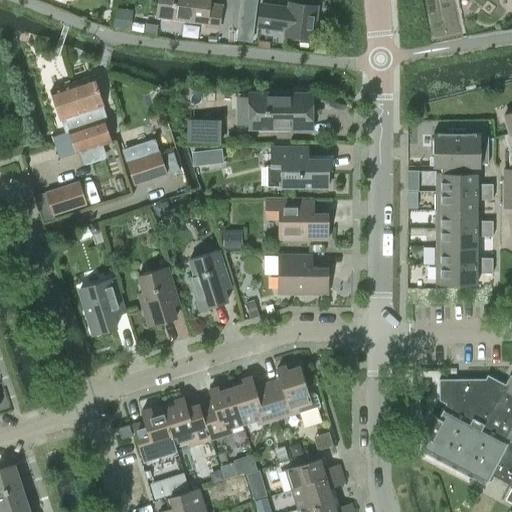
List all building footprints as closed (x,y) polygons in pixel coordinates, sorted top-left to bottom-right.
[(217,30),(220,6),(207,4),(207,0),(157,0),(156,17),(204,23),(204,28),(217,30)] [(240,0),(236,39),(251,41),(255,0),(240,0)] [(313,38),(316,6),(289,3),(288,8),(260,5),(258,26),(286,30),(285,35),(313,38)] [(115,9),(113,26),(129,28),(131,11),(115,9)] [(157,26),(144,24),(143,35),(156,37),(157,26)] [(110,142),(102,117),(106,116),(92,75),(50,90),(60,120),(65,133),(68,132),(76,153),(110,142)] [(312,94),(248,94),(247,125),(247,129),(311,129),(312,94)] [(511,207),(511,111),(504,114),(509,133),(503,134),(508,151),(508,169),(503,169),(503,207),(511,207)] [(220,119),(187,119),(187,142),(220,143),(220,119)] [(433,149),(488,149),(488,136),(480,136),(481,132),(434,132),(433,149)] [(270,167),(266,167),(266,187),(327,188),(327,160),(307,160),(307,147),(270,147),(270,167)] [(488,149),(433,149),(433,166),(441,166),(472,166),(480,167),(480,164),(488,164),(488,149)] [(127,162),(134,184),(167,174),(160,151),(127,162)] [(207,151),(192,153),(194,167),(209,165),(207,151)] [(435,183),(476,182),(476,172),(472,172),(472,166),(441,166),(441,172),(435,172),(435,183)] [(84,204),(77,182),(44,193),(51,215),(84,204)] [(476,182),(435,183),(435,199),(476,199),(476,200),(492,200),(493,184),(476,184),(476,182)] [(435,216),(476,216),(476,200),(476,199),(435,199),(435,216)] [(157,218),(169,214),(165,202),(153,206),(157,218)] [(303,240),(327,240),(327,215),(312,215),(312,202),(266,202),(266,220),(278,221),(277,238),(303,239),(303,240)] [(476,216),(435,216),(435,233),(493,232),(493,221),(476,221),(476,216)] [(96,233),(98,230),(97,226),(94,224),(90,225),(88,229),(89,232),(93,234),(96,233)] [(223,250),(241,250),(241,231),(223,231),(223,250)] [(493,232),(435,233),(435,250),(476,249),(476,237),(492,237),(493,232)] [(476,249),(435,250),(435,266),(492,266),(492,258),(475,258),(476,249)] [(222,290),(229,288),(217,251),(188,260),(193,276),(188,277),(199,310),(226,302),(222,290)] [(326,294),(326,269),(310,269),(310,256),(277,256),(277,293),(304,293),(304,294),(326,294)] [(492,266),(435,266),(434,284),(476,284),(476,274),(492,274),(492,266)] [(171,306),(177,304),(166,267),(137,276),(142,292),(137,294),(147,326),(175,318),(171,306)] [(111,316),(124,313),(113,278),(78,288),(86,314),(85,315),(91,333),(105,328),(106,331),(115,328),(111,316)] [(245,304),(248,314),(255,311),(252,302),(245,304)] [(272,305),(265,307),(267,314),(274,311),(272,305)] [(266,383),(277,419),(298,412),(302,415),(316,410),(319,406),(315,395),(311,393),(307,394),(299,367),(286,371),(285,366),(275,369),(278,379),(266,383)] [(230,388),(241,422),(253,418),(256,426),(277,419),(266,383),(253,387),(250,377),(240,380),(242,385),(230,388)] [(511,378),(508,377),(503,386),(486,377),(483,381),(437,381),(437,403),(443,406),(436,420),(429,417),(418,438),(424,441),(419,452),(485,487),(490,477),(511,488),(511,378)] [(198,404),(210,441),(231,434),(228,426),(241,422),(230,388),(219,392),(217,387),(208,390),(211,400),(198,404)] [(163,409),(173,443),(186,439),(188,447),(210,441),(198,404),(186,408),(182,398),(173,401),(174,406),(163,409)] [(173,443),(163,409),(151,413),(150,408),(140,411),(143,422),(130,425),(142,462),(163,455),(160,447),(173,443)] [(120,439),(131,436),(128,425),(117,429),(120,439)] [(314,450),(330,445),(326,430),(310,434),(314,450)] [(288,447),(292,457),(302,454),(300,448),(294,445),(288,447)] [(292,491),(341,476),(338,465),(322,470),(319,459),(285,470),(292,491)] [(0,468),(0,491),(20,486),(17,476),(21,475),(18,463),(0,468)] [(232,478),(237,477),(233,463),(218,468),(219,470),(222,482),(232,478)] [(222,482),(219,470),(211,473),(209,477),(211,485),(222,482)] [(341,476),(292,491),(298,511),(332,501),(328,489),(344,485),(341,476)] [(166,479),(150,484),(154,500),(171,494),(166,479)] [(0,491),(0,511),(6,511),(31,504),(27,492),(22,493),(20,486),(0,491)] [(261,490),(256,488),(251,489),(254,499),(263,496),(261,490)] [(204,511),(197,489),(170,498),(168,498),(171,509),(160,511),(204,511)] [(257,511),(268,511),(265,499),(255,503),(257,511)] [(332,501),(298,511),(352,511),(350,504),(334,509),(332,501)]
